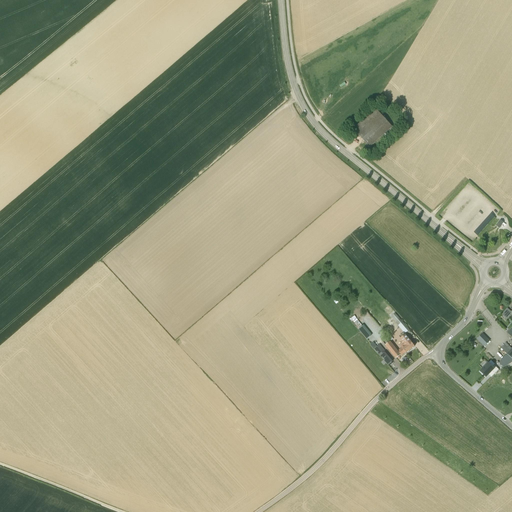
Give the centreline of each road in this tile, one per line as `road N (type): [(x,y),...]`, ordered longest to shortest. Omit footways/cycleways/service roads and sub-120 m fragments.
road 1 (tertiary): [(484,267),(318,128),(291,75),(281,0)]
road 2 (tertiary): [(257,511),(315,467),(386,389),(437,352)]
road 3 (track): [(122,511),(0,463)]
